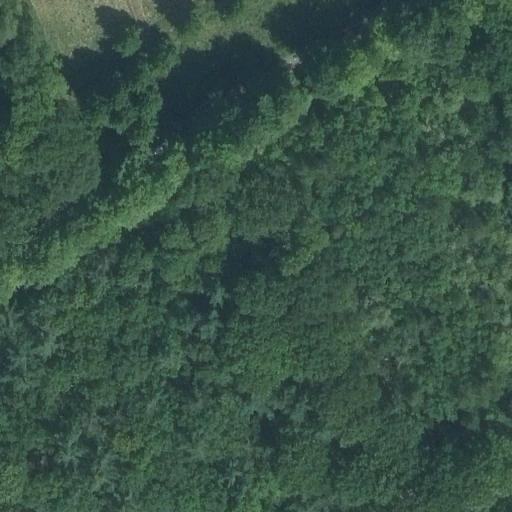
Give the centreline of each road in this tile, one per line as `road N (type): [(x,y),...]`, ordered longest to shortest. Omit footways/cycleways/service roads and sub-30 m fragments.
road 1 (tertiary): [(411,0),(0,234)]
road 2 (unknown): [(511,439),(411,491),(348,511)]
road 3 (track): [(135,0),(163,142)]
